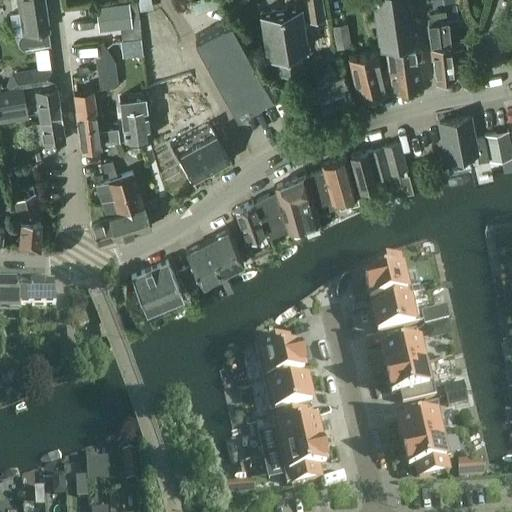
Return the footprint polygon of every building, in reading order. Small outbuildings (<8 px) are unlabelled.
[(48,30),(43,0),(17,0),(22,32),(21,34),(18,37),(18,38),(18,42),(20,46),(24,49),(28,49),(50,46),(48,30)] [(151,7),(150,0),(138,0),(140,8),(151,7)] [(259,0),(261,9),(258,9),(267,60),(275,58),(279,78),(302,74),(299,54),(308,53),(302,21),(325,17),(322,0),(259,0)] [(388,71),(388,68),(385,47),(415,41),(410,0),(372,0),(379,48),(349,54),(359,98),(386,92),(381,73),(388,71)] [(431,19),(427,20),(431,45),(450,43),(447,18),(458,16),(456,5),(459,4),(458,0),(430,0),(432,9),(430,10),(431,19)] [(139,18),(136,1),(126,2),(94,6),(97,29),(129,25),(128,19),(139,18)] [(273,98),(231,16),(195,35),(238,117),(273,98)] [(352,46),(347,21),(332,24),(337,49),(352,46)] [(388,68),(401,65),(418,62),(415,41),(385,47),(388,68)] [(450,43),(431,45),(435,81),(454,77),(450,43)] [(113,58),(98,60),(102,88),(119,85),(115,61),(113,58)] [(401,65),(405,88),(421,85),(418,62),(401,65)] [(11,70),(6,86),(23,86),(55,82),(53,65),(11,70)] [(381,73),(386,92),(405,88),(401,65),(388,68),(388,71),(381,73)] [(354,101),(342,73),(315,84),(326,112),(354,101)] [(64,139),(56,85),(34,89),(39,122),(31,123),(34,144),(64,139)] [(0,111),(26,107),(23,86),(0,89),(0,111)] [(101,148),(93,89),(73,92),(81,151),(101,148)] [(145,93),(120,97),(118,97),(120,109),(123,132),(125,140),(150,137),(145,93)] [(470,115),(439,121),(446,156),(476,150),(478,159),(488,157),(489,159),(511,154),(510,146),(507,131),(507,130),(484,134),(484,135),(474,137),(474,136),(470,115)] [(189,180),(229,159),(209,121),(169,142),(189,180)] [(118,127),(98,130),(101,145),(120,142),(118,127)] [(406,167),(398,140),(350,154),(358,184),(375,179),(374,176),(406,167)] [(306,174),(316,210),(334,205),(331,196),(335,194),(339,206),(358,201),(346,155),(322,162),(324,169),(306,174)] [(109,178),(96,182),(103,205),(108,218),(109,218),(143,206),(132,171),(117,176),(112,160),(101,163),(104,173),(107,172),(109,178)] [(273,184),(276,193),(285,223),(286,224),(290,234),(320,224),(316,210),(306,174),(305,171),(273,184)] [(413,189),(409,175),(399,178),(403,191),(413,189)] [(40,218),(33,182),(12,186),(15,196),(22,218),(18,251),(39,251),(40,218)] [(285,223),(276,193),(271,194),(270,190),(254,198),(266,231),(285,222),(285,223)] [(264,230),(252,199),(234,208),(245,238),(243,239),(251,256),(270,248),(263,231),(264,230)] [(103,205),(90,205),(91,223),(94,234),(95,238),(97,244),(98,244),(115,238),(109,218),(108,218),(103,205)] [(143,206),(109,218),(115,238),(150,226),(143,206)] [(205,238),(224,274),(245,262),(226,226),(205,238)] [(224,274),(205,238),(184,249),(204,284),(224,274)] [(372,277),(364,279),(369,301),(411,291),(420,289),(415,270),(402,273),(398,258),(369,265),(372,277)] [(167,259),(131,275),(132,275),(134,280),(146,307),(148,313),(189,295),(190,297),(201,293),(188,264),(178,268),(176,265),(171,267),(167,259)] [(20,315),(19,307),(16,283),(0,283),(0,313),(9,314),(9,316),(20,315)] [(53,284),(16,283),(19,307),(56,308),(53,284)] [(411,291),(369,301),(369,302),(377,300),(380,310),(371,311),(377,334),(414,326),(418,325),(411,291)] [(446,308),(435,311),(438,324),(449,322),(446,308)] [(90,327),(87,317),(77,321),(80,331),(90,327)] [(448,323),(439,325),(443,339),(452,337),(448,323)] [(389,350),(381,352),(386,374),(423,365),(423,364),(415,332),(386,338),(389,350)] [(73,334),(56,335),(58,352),(75,350),(73,334)] [(258,346),(253,347),(261,381),(303,371),(298,349),(290,351),(287,339),(258,346)] [(423,365),(386,374),(391,396),(399,394),(402,406),(431,399),(435,398),(427,363),(423,364),(423,365)] [(303,371),(261,381),(269,414),(274,413),(311,405),(306,382),(297,384),(295,374),(303,372),(303,371)] [(463,385),(443,389),(445,399),(453,397),(465,394),(463,385)] [(447,399),(445,399),(447,409),(455,407),(453,397),(447,399)] [(406,423),(398,425),(403,447),(444,438),(437,404),(432,405),(403,412),(406,423)] [(275,419),(270,420),(273,431),(278,454),(320,444),(315,422),(307,424),(304,413),(275,419)] [(444,438),(403,447),(408,469),(416,468),(419,479),(448,473),(445,461),(449,460),(444,438)] [(320,444),(278,454),(283,477),(286,488),(291,487),(320,480),(317,468),(325,466),(320,444)] [(482,462),(458,464),(459,481),(483,479),(482,462)] [(136,465),(123,467),(125,483),(138,482),(136,465)] [(239,483),(225,483),(225,495),(240,494),(239,483)] [(64,486),(52,487),(52,497),(65,497),(64,486)]
